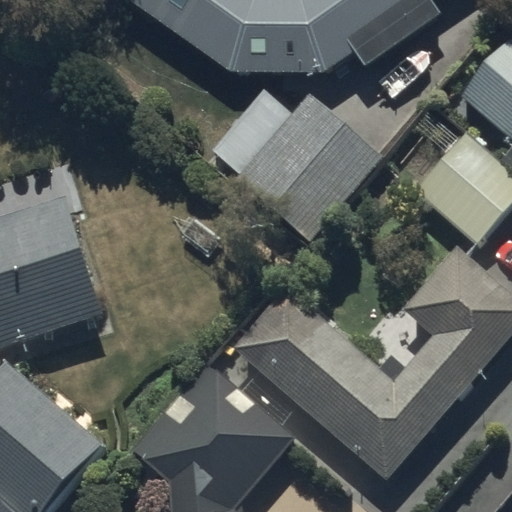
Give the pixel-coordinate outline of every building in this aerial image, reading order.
[(128,0),(227,71),(324,72),(355,50),(366,64),(439,12),(430,1),(430,0),(128,0)] [(511,37),(459,96),(510,142),(511,139),(511,37)] [(264,91),(212,151),(240,174),(230,185),(306,248),(382,158),(308,97),(293,115),(264,91)] [(511,173),(469,135),(417,191),(477,244),(511,204),(511,173)] [(0,181),(0,511),(45,511),(97,443),(6,361),(0,366),(0,346),(103,311),(60,162),(0,181)] [(287,289),(234,347),(388,478),(511,333),(511,295),(456,247),(404,308),(434,334),(394,381),(287,289)] [(240,511),(238,510),(298,435),(207,362),(135,450),(191,502),(188,511),(240,511)]
